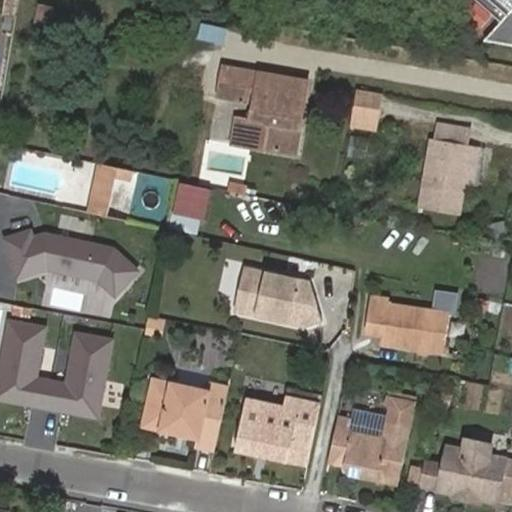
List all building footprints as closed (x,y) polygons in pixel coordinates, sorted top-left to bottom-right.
[(15,0),(2,0),(0,14),(13,16),(15,0)] [(511,0),(476,0),(502,23),(484,41),(511,46),(511,0)] [(47,36),(54,5),(37,1),(30,32),(47,36)] [(245,149),(293,158),(308,83),(223,67),(217,99),(254,106),(250,122),(245,149)] [(382,94),(358,90),(354,120),(376,125),(382,94)] [(237,119),(231,147),(245,149),(250,122),(237,119)] [(376,125),(354,120),(353,125),(376,130),(376,125)] [(440,124),(437,139),(467,145),(470,129),(440,124)] [(364,159),(369,137),(350,133),(346,155),(364,159)] [(420,207),(457,215),(464,181),(471,145),(467,145),(437,139),(433,138),(420,207)] [(471,145),(464,181),(474,182),(481,147),(471,145)] [(97,164),(90,196),(110,200),(114,178),(130,181),(132,171),(97,164)] [(110,200),(90,196),(88,206),(108,210),(110,200)] [(198,227),(199,214),(172,210),(170,223),(198,227)] [(30,225),(3,234),(16,274),(54,263),(55,267),(89,274),(93,271),(116,292),(140,267),(113,248),(45,229),(32,232),(30,225)] [(243,267),(237,295),(318,312),(309,281),(243,267)] [(372,290),(367,323),(384,327),(389,298),(390,293),(372,290)] [(318,312),(237,295),(233,311),(305,328),(320,322),(318,312)] [(384,327),(445,340),(452,308),(389,298),(384,327)] [(35,377),(45,325),(8,319),(0,362),(0,398),(16,401),(21,398),(30,400),(30,404),(63,410),(64,406),(72,408),(76,413),(99,417),(114,337),(77,331),(67,383),(35,377)] [(443,348),(445,340),(384,327),(384,328),(382,337),(443,348)] [(196,446),(214,450),(224,407),(207,403),(209,392),(153,381),(144,425),(197,437),(196,446)] [(225,402),(228,388),(211,384),(209,392),(207,403),(224,407),(225,402)] [(267,456),(308,464),(320,403),(288,395),(285,406),(250,397),(237,449),(258,453),(259,449),(268,451),(267,456)] [(337,420),(329,460),(343,463),(349,471),(397,482),(411,423),(388,418),(384,430),(379,435),(353,428),(349,423),(337,420)] [(485,448),(489,456),(491,444),(467,438),(464,451),(470,445),(485,448)] [(480,496),(488,497),(489,498),(497,458),(489,456),(485,448),(470,445),(464,451),(447,447),(440,488),(456,491),(458,484),(481,489),(480,496)] [(489,498),(488,497),(511,502),(511,461),(497,458),(489,498)] [(479,501),(480,496),(481,489),(458,484),(456,491),(456,496),(479,501)]
